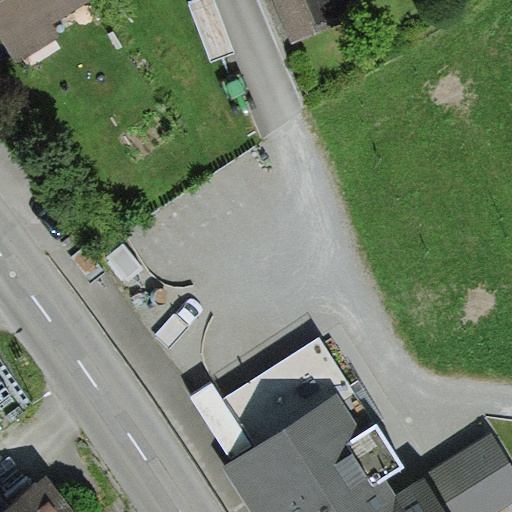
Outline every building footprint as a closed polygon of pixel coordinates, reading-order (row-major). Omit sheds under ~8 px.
[(0,0),(0,39),(17,68),(61,42),(50,22),(86,0),(0,0)] [(272,0),(293,46),(344,23),(334,0),(272,0)] [(511,26),(358,119),(377,162),(397,205),(511,148),(511,26)] [(501,218),(433,251),(470,327),(511,306),(511,228),(507,230),(501,218)] [(258,448),(227,467),(254,511),(495,511),(511,502),(511,463),(492,432),(395,493),(386,478),(404,467),(394,451),(380,428),(362,439),(336,397),(347,390),(317,342),(227,398),(258,448)] [(0,505),(0,511),(78,511),(46,470),(0,505)]
